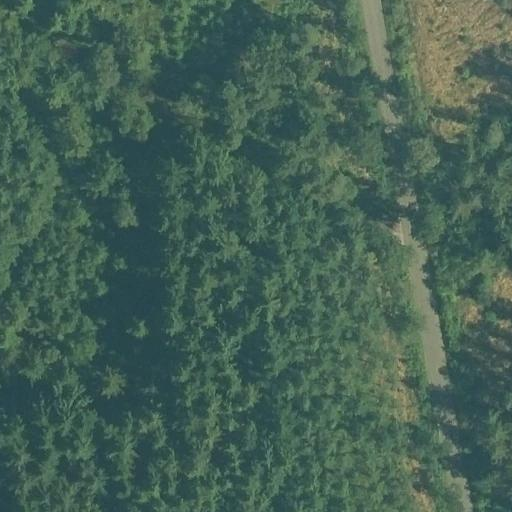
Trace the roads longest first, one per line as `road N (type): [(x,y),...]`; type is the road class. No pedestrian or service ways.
road 1 (residential): [(378,0),(468,511)]
road 2 (track): [(0,21),(315,210),(417,224)]
